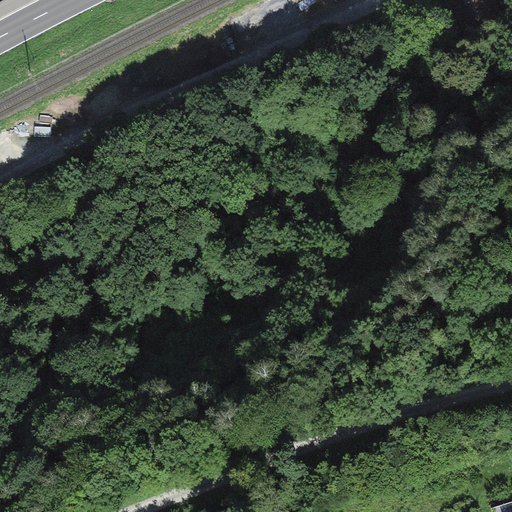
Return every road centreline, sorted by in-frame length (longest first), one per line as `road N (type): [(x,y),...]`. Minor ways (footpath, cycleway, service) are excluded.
road 1 (residential): [(0,186),(97,129),(378,0)]
road 2 (track): [(136,511),(327,439),(511,385)]
